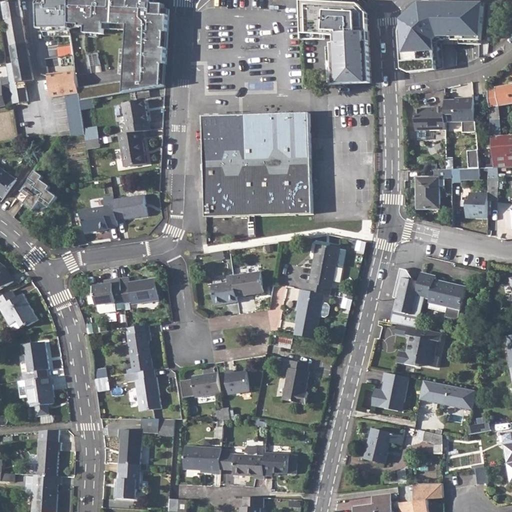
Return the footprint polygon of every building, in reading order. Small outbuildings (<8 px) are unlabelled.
[(20,0),(4,3),(15,66),(8,67),(10,77),(13,95),(28,93),(26,83),(35,82),(20,0)] [(44,1),(44,0),(35,0),(37,29),(44,29),(44,31),(71,30),(70,0),(56,0),(56,11),(49,12),(48,1),(44,1)] [(81,0),(70,0),(71,30),(90,29),(91,33),(93,33),(94,41),(143,39),(143,37),(141,11),(140,10),(82,11),(81,0)] [(303,1),(304,39),(316,39),(316,34),(337,34),(338,43),(334,44),(337,86),(376,84),(372,18),(358,2),(303,1)] [(483,44),(487,2),(424,2),(404,19),(401,28),(404,69),(413,73),(438,70),(445,68),(444,44),(483,44)] [(158,9),(141,11),(143,37),(161,36),(158,9)] [(61,56),(75,55),(74,46),(60,47),(61,56)] [(77,70),(50,74),(48,75),(51,98),(53,98),(66,96),(80,94),(77,70)] [(10,77),(2,78),(2,79),(6,106),(14,104),(13,95),(10,77)] [(496,89),(489,89),(492,120),(498,119),(496,106),(500,106),(511,103),(511,84),(495,87),(496,89)] [(28,93),(13,95),(14,104),(15,105),(30,103),(28,93)] [(80,94),(66,96),(73,136),(86,136),(82,110),(81,101),(80,94)] [(463,133),(479,133),(476,101),(445,100),(446,107),(446,122),(463,122),(463,133)] [(124,126),(126,135),(144,132),(151,131),(149,122),(145,101),(124,105),(127,125),(124,126)] [(446,122),(446,107),(429,107),(429,109),(415,110),(416,130),(446,130),(446,122)] [(310,114),(204,117),(205,129),(204,129),(206,218),(313,216),(311,127),(310,127),(310,114)] [(492,120),(494,154),(495,168),(498,168),(511,167),(511,136),(502,137),(501,122),(498,122),(498,119),(492,120)] [(89,148),(102,148),(101,127),(88,127),(89,148)] [(126,135),(120,136),(125,168),(144,165),(143,153),(145,153),(143,141),(145,141),(144,132),(126,135)] [(481,154),(481,152),(470,152),(471,169),(482,169),(481,154)] [(0,194),(5,198),(18,180),(0,167),(0,194)] [(489,180),(489,188),(498,188),(499,188),(498,168),(495,168),(489,169),(489,180)] [(471,169),(452,170),(452,183),(461,183),(461,180),(482,180),(482,169),(471,169)] [(37,172),(17,198),(33,210),(49,208),(57,197),(48,190),(50,187),(41,180),(43,177),(37,172)] [(439,178),(418,179),(418,210),(440,210),(439,178)] [(488,193),(488,202),(498,202),(498,188),(489,188),(488,193)] [(467,218),(488,218),(488,202),(488,193),(470,193),(470,202),(467,202),(467,218)] [(145,196),(115,200),(118,221),(148,217),(145,196)] [(118,221),(115,200),(105,202),(106,209),(83,212),(86,233),(109,230),(109,228),(119,227),(118,221)] [(305,284),(303,291),(325,295),(330,296),(331,289),(333,289),(340,250),(321,246),(318,261),(315,260),(311,285),(305,284)] [(227,252),(213,254),(214,261),(225,260),(224,256),(228,256),(227,252)] [(0,291),(15,283),(6,269),(3,271),(0,268),(2,265),(0,263),(0,291)] [(400,278),(395,297),(399,299),(396,312),(412,316),(417,296),(431,299),(430,303),(462,310),(468,289),(436,281),(437,278),(422,274),(420,282),(415,281),(408,271),(402,269),(400,278)] [(262,273),(235,277),(238,298),(265,294),(262,273)] [(238,298),(235,277),(228,278),(229,284),(213,286),(216,306),(239,303),(238,298)] [(130,279),(121,280),(125,303),(125,304),(133,303),(133,305),(160,302),(157,280),(131,284),(130,279)] [(99,313),(101,315),(111,313),(111,311),(126,309),(125,304),(125,303),(121,280),(114,281),(114,285),(106,286),(95,288),(98,307),(98,306),(99,313)] [(303,291),(302,291),(300,299),(302,299),(297,324),(318,328),(321,317),(326,318),(329,316),(330,308),(328,305),(323,304),(325,295),(303,291)] [(10,294),(0,299),(0,309),(1,309),(14,332),(27,326),(28,327),(39,321),(24,295),(17,299),(18,301),(16,303),(10,294)] [(399,325),(397,333),(408,335),(410,327),(399,325)] [(129,329),(128,330),(134,374),(154,371),(150,342),(152,341),(150,326),(129,329)] [(410,327),(408,335),(412,336),(408,354),(401,352),(399,363),(407,365),(408,363),(415,365),(414,366),(419,367),(419,364),(438,368),(440,357),(436,356),(439,342),(442,342),(444,334),(410,327)] [(281,335),(280,343),(293,346),(294,338),(281,335)] [(24,374),(25,382),(27,381),(30,381),(48,378),(48,371),(50,371),(46,344),(23,347),(24,356),(26,356),(29,374),(24,374)] [(292,361),(284,400),(307,405),(309,393),(307,393),(311,372),(309,372),(310,365),(292,361)] [(98,369),(99,391),(111,390),(110,368),(98,369)] [(134,374),(127,375),(128,383),(137,382),(142,413),(163,410),(158,379),(157,379),(156,371),(154,371),(134,374)] [(234,372),(227,373),(230,395),(250,393),(248,373),(235,375),(234,372)] [(410,378),(385,373),(384,382),(387,383),(386,389),(384,391),(376,389),(373,406),(398,411),(400,402),(405,403),(410,378)] [(222,395),(219,374),(194,378),(197,398),(222,395)] [(48,378),(30,381),(26,382),(25,382),(19,383),(21,399),(29,398),(30,398),(32,408),(36,407),(37,418),(50,416),(49,405),(55,405),(54,398),(55,398),(53,386),(52,386),(51,378),(48,378)] [(424,381),(420,400),(474,410),(476,391),(424,381)] [(216,409),(218,421),(219,421),(225,421),(233,421),(231,407),(224,408),(216,409)] [(142,420),(142,432),(143,432),(143,433),(158,434),(158,428),(158,420),(142,420)] [(471,426),(470,435),(491,430),(490,423),(471,426)] [(157,437),(173,438),(173,428),(158,428),(158,434),(157,437)] [(373,430),(366,458),(387,463),(391,443),(402,445),(404,436),(373,430)] [(122,438),(121,464),(142,465),(143,433),(143,432),(142,432),(120,431),(120,438),(122,438)] [(505,444),(508,463),(511,462),(511,431),(500,433),(501,441),(505,444)] [(444,436),(425,432),(424,441),(433,443),(436,444),(435,454),(443,454),(444,436)] [(38,445),(36,478),(58,479),(59,454),(61,454),(61,446),(38,445)] [(215,475),(222,475),(222,470),(224,450),(188,448),(187,471),(215,472),(215,475)] [(237,456),(236,470),(236,476),(257,477),(257,479),(266,480),(266,476),(267,457),(260,457),(260,449),(251,449),(248,451),(248,457),(237,456)] [(224,450),(222,470),(236,470),(237,456),(230,456),(230,451),(224,450)] [(267,457),(266,476),(275,476),(275,473),(291,474),(291,455),(267,454),(267,457)] [(291,455),(291,474),(299,474),(299,455),(291,455)] [(121,487),(117,488),(117,499),(138,500),(139,490),(141,490),(142,465),(121,464),(120,464),(120,473),(121,474),(121,483),(121,487)] [(481,468),(475,469),(478,485),(481,484),(481,485),(489,483),(486,468),(481,468)] [(36,478),(35,478),(33,511),(56,511),(58,487),(61,487),(61,480),(58,479),(36,478)] [(432,494),(432,498),(444,498),(444,490),(443,484),(428,483),(423,484),(423,491),(415,492),(416,503),(417,504),(415,506),(409,506),(409,511),(429,511),(428,499),(428,494),(432,494)] [(416,484),(400,486),(401,493),(415,492),(416,484)] [(375,505),(355,508),(355,511),(393,511),(391,495),(374,497),(375,505)] [(242,507),(241,511),(261,511),(262,508),(264,508),(264,499),(244,498),(244,507),(242,507)] [(178,499),(178,508),(178,511),(181,511),(187,511),(188,500),(178,499)] [(416,503),(399,503),(400,511),(409,511),(409,506),(415,506),(417,504),(416,503)]
